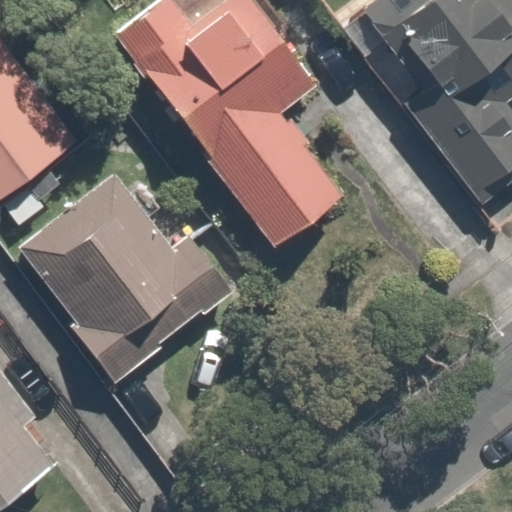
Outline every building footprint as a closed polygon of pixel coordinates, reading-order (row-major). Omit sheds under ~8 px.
[(301,86),(229,0),(184,0),(182,2),(180,0),(56,0),(261,245),(342,178),(280,103),(301,86)] [(511,73),(510,71),(511,69),(511,0),(353,0),(325,21),(456,199),(511,158),(511,73)] [(0,18),(0,203),(89,137),(0,18)] [(160,240),(110,170),(6,245),(101,377),(229,285),(184,223),(160,240)] [(0,488),(53,451),(0,378),(0,488)]
